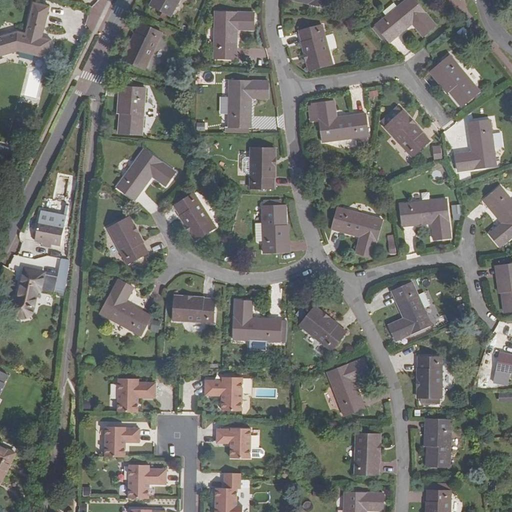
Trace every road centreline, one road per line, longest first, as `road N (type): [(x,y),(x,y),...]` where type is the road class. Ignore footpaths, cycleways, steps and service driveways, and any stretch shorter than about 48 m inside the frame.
road 1 (tertiary): [(0,261),(124,0)]
road 2 (residential): [(400,511),(386,367),(348,290)]
road 3 (residential): [(320,256),(299,182),(288,90)]
road 4 (residential): [(177,261),(228,280),(274,280),(320,256)]
road 5 (residential): [(468,262),(408,265),(348,290)]
